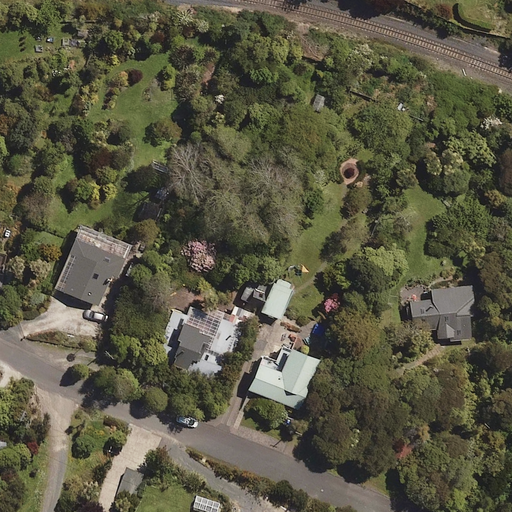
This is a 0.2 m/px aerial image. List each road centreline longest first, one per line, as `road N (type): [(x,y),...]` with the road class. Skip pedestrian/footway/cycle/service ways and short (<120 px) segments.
road 1 (residential): [(386,511),(0,354)]
road 2 (track): [(58,379),(48,511)]
